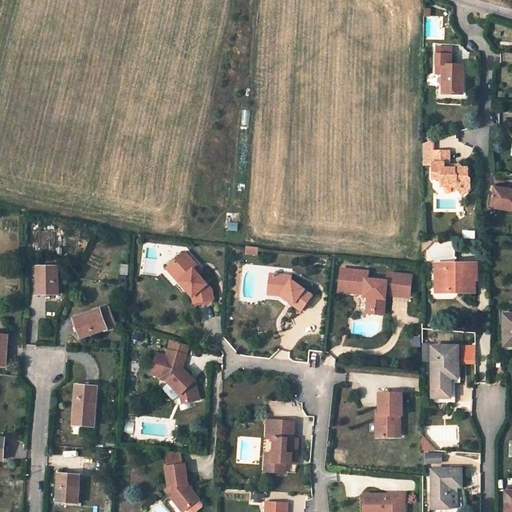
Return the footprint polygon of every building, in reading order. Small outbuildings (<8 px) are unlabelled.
[(443,94),(463,94),(463,65),(454,65),(454,62),(451,62),(451,55),(436,54),(436,74),(443,73),(443,94)] [(433,140),(423,143),(423,164),(432,164),(432,178),(440,178),(440,182),(455,182),(455,186),(455,187),(460,192),(464,192),(469,188),(469,178),(467,176),(467,168),(462,167),(458,164),(454,168),(449,168),(449,162),(432,161),(433,150),(433,140)] [(449,150),(433,150),(432,161),(449,162),(449,150)] [(511,190),(493,186),(489,207),(511,211),(511,209),(511,190)] [(198,266),(185,252),(170,265),(183,279),(179,282),(193,298),(194,304),(214,300),(212,290),(200,276),(194,270),(198,266)] [(478,280),(478,263),(448,263),(448,270),(436,270),(436,292),(451,292),(451,287),(457,287),(457,288),(476,288),(476,280),(478,280)] [(170,265),(167,268),(179,282),(183,279),(170,265)] [(37,267),(37,294),(59,294),(58,266),(56,266),(37,267)] [(198,266),(194,270),(200,276),(203,273),(198,266)] [(409,294),(411,272),(393,270),(393,280),(386,279),(387,278),(366,276),(367,269),(348,268),(348,273),(339,272),(338,283),(347,284),(347,290),(357,291),(357,288),(364,288),(363,291),(363,294),(368,294),(367,306),(373,306),(372,310),(383,311),(385,289),(391,290),(391,292),(409,294)] [(302,309),(313,294),(292,279),(292,275),(271,274),(269,289),(284,290),(281,295),(289,300),(291,298),(295,301),(293,303),(302,309)] [(109,307),(101,310),(107,328),(116,325),(109,307)] [(100,309),(74,318),(82,338),(107,329),(107,328),(101,310),(100,309)] [(145,334),(136,332),(134,339),(143,342),(145,334)] [(197,381),(184,368),(188,354),(187,354),(189,345),(173,340),(171,347),(172,347),(171,350),(170,349),(168,359),(158,356),(153,374),(165,377),(164,380),(170,382),(183,395),(185,404),(202,399),(197,381)] [(475,363),(475,345),(465,344),(465,363),(475,363)] [(458,346),(432,346),(433,397),(451,397),(451,378),(459,379),(458,346)] [(97,386),(77,385),(74,425),(95,427),(97,386)] [(402,415),(402,393),(379,393),(379,415),(379,418),(376,418),(376,436),(395,436),(395,426),(400,425),(400,415),(402,415)] [(269,421),(266,420),(263,471),(266,472),(266,461),(274,462),(275,438),(268,438),(269,421)] [(295,422),(269,421),(268,438),(275,438),(274,462),(266,461),(266,472),(286,473),(287,463),(292,463),(293,455),(298,455),(299,439),(294,439),(295,422)] [(435,454),(422,442),(422,447),(429,454),(435,454)] [(182,450),(168,449),(172,464),(184,462),(182,450)] [(429,454),(422,454),(422,464),(435,464),(435,454),(429,454)] [(286,473),(297,473),(298,455),(293,455),(292,463),(287,463),(286,473)] [(191,487),(187,461),(184,462),(172,464),(169,465),(173,485),(170,488),(177,497),(180,495),(191,507),(192,507),(195,511),(197,511),(206,504),(206,502),(203,498),(203,497),(196,488),(191,487)] [(461,469),(432,470),(433,508),(451,508),(451,487),(462,486),(461,469)] [(79,475),(60,473),(57,502),(78,503),(79,475)] [(404,511),(404,494),(364,494),(363,511),(404,511)] [(191,507),(180,495),(177,497),(188,510),(191,507)] [(288,511),(289,503),(267,502),(266,511),(288,511)]
